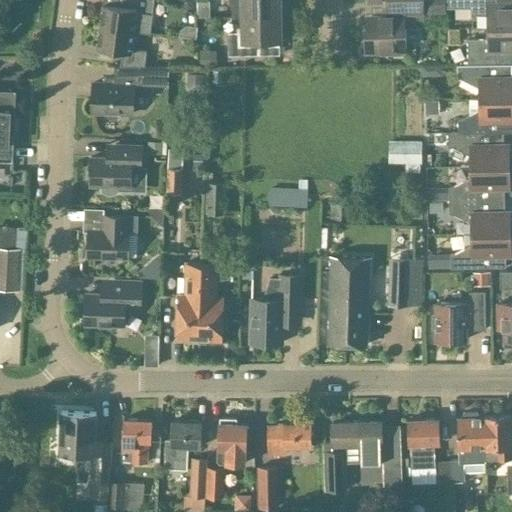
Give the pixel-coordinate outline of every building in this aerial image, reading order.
[(103,4),(100,26),(135,31),(135,30),(149,32),(153,0),(129,0),(128,8),(103,4)] [(242,17),(281,16),(280,0),(228,0),(229,4),(232,4),(232,17),(242,17)] [(367,0),(368,4),(396,3),(396,15),(424,14),(447,13),(446,0),(367,0)] [(511,2),(496,3),(495,0),(471,0),(472,15),(487,15),(487,27),(511,26),(511,2)] [(424,14),(396,15),(388,15),(389,27),(365,27),(365,52),(406,51),(405,27),(424,27),(424,14)] [(281,16),(242,17),(242,27),(237,28),(237,32),(228,33),(228,56),(257,56),(257,41),(282,40),(281,16)] [(135,31),(100,26),(97,48),(123,51),(120,66),(138,66),(145,66),(147,51),(132,49),(135,31)] [(511,26),(487,27),(487,39),(468,39),(468,64),(497,63),(497,51),(511,51),(511,26)] [(479,99),(511,98),(511,64),(457,66),(457,80),(461,80),(479,89),(479,99)] [(145,66),(138,66),(115,67),(114,78),(106,78),(103,80),(103,83),(94,83),(93,112),(105,113),(105,115),(108,118),(117,118),(120,116),(120,113),(133,114),(134,86),(168,86),(169,65),(145,66)] [(0,160),(13,162),(17,90),(0,89),(0,160)] [(511,98),(479,99),(479,110),(463,119),(458,120),(458,133),(448,133),(448,134),(511,132),(511,98)] [(511,133),(511,132),(448,134),(448,147),(452,147),(470,156),(470,167),(511,166),(511,150),(509,150),(509,145),(503,145),(503,133),(511,133)] [(389,163),(422,163),(422,140),(390,140),(389,163)] [(119,191),(120,185),(131,186),(132,167),(141,167),(142,145),(116,144),(115,158),(91,157),(90,184),(101,185),(101,190),(104,193),(108,195),(112,195),(116,193),(119,191)] [(167,167),(166,191),(182,192),(182,167),(180,167),(180,156),(169,156),(169,167),(167,167)] [(511,166),(470,167),(471,178),(453,187),(449,187),(449,201),(504,200),(504,188),(509,188),(509,183),(511,182),(511,166)] [(207,181),(206,212),(224,213),(226,182),(207,181)] [(270,204),(298,205),(299,188),(271,187),(270,204)] [(504,212),(504,200),(449,201),(449,214),(453,214),(471,224),(471,234),(511,233),(511,217),(510,217),(509,212),(504,212)] [(129,257),(129,232),(128,232),(128,216),(104,215),(104,231),(89,231),(88,256),(129,257)] [(0,288),(21,290),(22,248),(17,247),(18,226),(6,225),(0,227),(0,288)] [(511,233),(471,234),(471,245),(454,254),(450,254),(450,269),(505,268),(505,255),(510,255),(510,250),(511,249),(511,233)] [(390,257),(388,304),(422,305),(424,258),(390,257)] [(367,346),(369,259),(331,258),(329,345),(367,346)] [(161,259),(145,260),(146,276),(162,275),(161,259)] [(199,341),(202,265),(185,264),(184,296),(178,295),(176,340),(199,341)] [(202,265),(199,341),(223,342),(224,297),(218,297),(219,266),(202,265)] [(474,283),(492,283),(492,270),(474,270),(474,283)] [(511,286),(511,270),(501,271),(501,287),(511,286)] [(270,277),(265,296),(252,296),(251,343),(283,344),(284,312),(300,312),(301,273),(279,273),(279,277),(270,277)] [(118,327),(118,324),(124,325),(125,307),(141,307),(142,282),(115,281),(114,295),(87,294),(86,323),(105,324),(105,327),(108,329),(116,329),(118,327)] [(436,303),(436,314),(432,314),(432,329),(436,329),(436,341),(465,341),(464,326),(484,326),(484,292),(468,292),(468,303),(436,303)] [(511,304),(497,304),(497,319),(504,319),(505,341),(511,340),(511,304)] [(148,332),(147,363),(161,363),(161,332),(148,332)] [(110,467),(112,442),(95,441),(95,413),(63,412),(61,451),(93,453),(93,466),(110,467)] [(458,460),(451,460),(452,481),(464,481),(463,470),(485,469),(485,461),(485,459),(486,459),(484,417),(479,417),(476,413),(463,413),(461,418),(456,419),(458,450),(458,460)] [(511,440),(511,416),(484,417),(486,459),(511,458),(511,440)] [(125,419),(123,440),(123,453),(132,453),(132,461),(148,462),(149,442),(152,442),(153,421),(125,419)] [(218,423),(218,449),(217,461),(220,463),(243,464),(244,450),(247,450),(247,425),(236,425),(236,419),(220,419),(220,423),(218,423)] [(435,466),(434,443),(439,443),(439,419),(407,420),(408,444),(410,444),(411,466),(435,466)] [(166,440),(164,468),(186,468),(187,447),(201,447),(202,422),(171,421),(170,441),(166,440)] [(331,423),(331,441),(324,441),(326,489),(347,489),(346,444),(363,444),(363,461),(380,461),(380,448),(382,448),(382,443),(383,443),(383,422),(365,423),(331,423)] [(402,445),(402,422),(388,422),(387,445),(402,445)] [(287,454),(287,446),(311,446),(311,424),(279,425),(279,427),(267,427),(268,455),(287,454)] [(402,477),(401,451),(384,452),(386,478),(402,477)] [(208,458),(191,457),(189,496),(191,496),(190,509),(204,510),(205,496),(224,498),(226,467),(208,466),(208,458)] [(451,460),(439,460),(439,481),(452,481),(451,460)] [(279,506),(278,465),(258,465),(259,507),(279,506)] [(110,481),(109,508),(125,509),(126,482),(110,481)]
